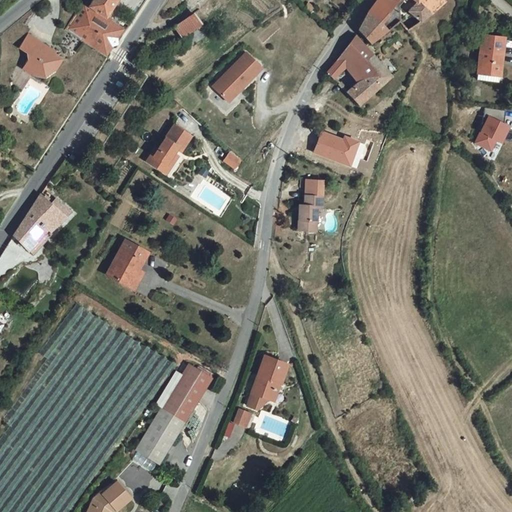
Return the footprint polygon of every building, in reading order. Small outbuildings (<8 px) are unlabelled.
[(109,12),(116,0),(93,0),(76,29),(110,50),(127,24),(109,12)] [(394,3),(396,0),(413,0),(423,12),(431,6),(430,4),(435,0),(375,0),(368,8),(361,22),(374,36),(391,22),(383,13),(394,3)] [(402,13),(394,3),(383,13),(391,22),(402,13)] [(179,21),(186,32),(205,20),(198,9),(179,21)] [(212,30),(205,20),(186,32),(185,33),(191,43),(212,30)] [(338,68),(351,57),(355,53),(370,68),(365,71),(351,84),(363,98),(395,69),(385,58),(388,55),(383,48),(378,51),(358,27),(332,61),(338,68)] [(21,42),(33,50),(28,57),(42,67),(40,72),(45,71),(50,70),(54,67),(57,66),(64,54),(59,50),(59,48),(58,46),(57,45),(55,44),(54,44),(52,45),(51,45),(46,42),(47,40),(30,28),(21,42)] [(265,55),(249,39),(216,73),(232,89),(265,55)] [(486,39),(482,77),(504,79),(508,42),(486,39)] [(370,68),(355,53),(351,57),(365,71),(370,68)] [(25,62),(28,64),(40,72),(42,67),(28,57),(25,62)] [(28,88),(40,72),(28,64),(18,81),(28,88)] [(507,86),(507,80),(504,79),(482,77),(481,84),(507,86)] [(494,152),(506,122),(485,114),(473,144),(494,152)] [(165,142),(164,140),(153,154),(168,166),(185,146),(187,148),(199,133),(183,120),(165,142)] [(239,165),(245,157),(235,148),(228,156),(239,165)] [(324,173),(307,171),(305,186),(310,188),(305,192),(304,202),(298,202),(296,222),(313,224),(316,199),(321,200),(324,173)] [(56,222),(71,207),(44,189),(18,229),(33,241),(54,221),(56,222)] [(141,256),(144,257),(146,254),(156,237),(134,224),(114,257),(133,269),(141,256)] [(151,256),(146,254),(144,257),(141,256),(133,269),(140,273),(151,256)] [(283,380),(290,361),(268,352),(253,389),(248,400),(258,404),(269,395),(272,396),(279,378),(283,380)] [(184,416),(213,372),(190,357),(161,401),(184,416)] [(275,398),(283,380),(279,378),(272,396),(275,398)] [(158,456),(184,416),(161,401),(135,441),(158,456)] [(234,419),(242,422),(247,408),(239,405),(234,419)] [(251,410),(247,408),(242,422),(245,424),(251,410)] [(133,489),(117,475),(105,488),(103,486),(97,494),(90,511),(112,511),(115,505),(118,506),(133,489)]
